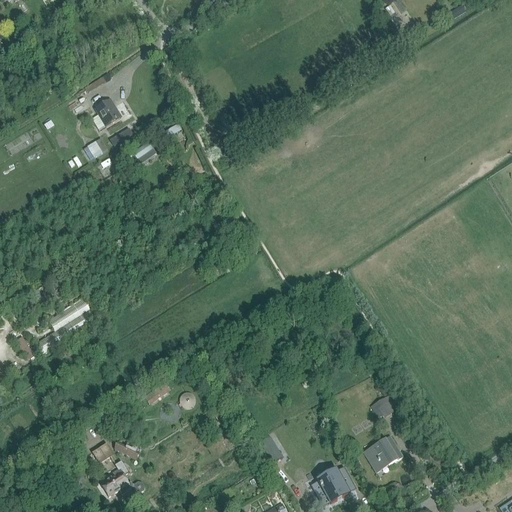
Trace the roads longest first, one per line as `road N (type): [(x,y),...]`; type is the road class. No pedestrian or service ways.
road 1 (track): [(0,458),(285,279)]
road 2 (unclassified): [(237,0),(174,33),(158,27),(139,0)]
